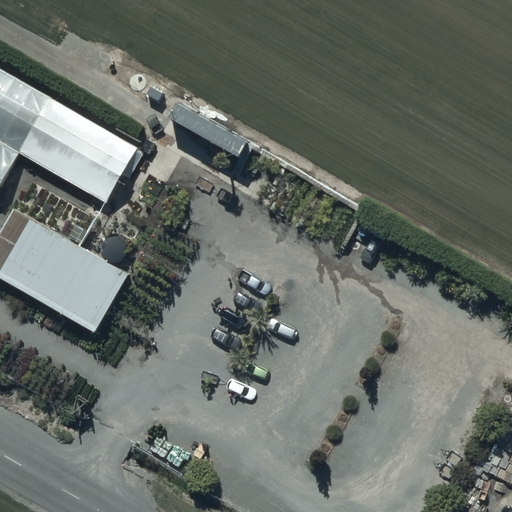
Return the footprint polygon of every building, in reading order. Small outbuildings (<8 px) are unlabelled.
[(143,84),(110,61),(104,70),(98,78),(131,101),(143,84)] [(139,151),(0,70),(0,195),(22,158),(109,209),(126,179),(129,181),(142,159),(136,156),(139,151)] [(251,141),(180,103),(178,108),(172,104),(166,116),(175,120),(170,128),(243,168),(250,156),(251,141)] [(101,220),(34,183),(0,245),(0,285),(97,339),(130,280),(83,253),(101,220)] [(121,234),(119,233),(118,233),(117,233),(116,233),(114,233),(113,233),(112,234),(111,234),(110,235),(109,235),(108,236),(107,237),(107,238),(106,238),(105,239),(105,240),(104,241),(104,242),(104,244),(103,245),(103,246),(103,247),(104,248),(104,249),(104,250),(104,251),(105,252),(106,253),(106,254),(107,255),(108,256),(109,257),(110,257),(111,258),(112,258),(113,259),(114,259),(115,259),(116,259),(117,259),(118,259),(119,259),(121,258),(122,258),(123,258),(124,257),(124,256),(125,255),(126,255),(127,254),(127,253),(128,252),(128,251),(129,250),(129,249),(129,248),(129,246),(129,245),(129,244),(129,243),(129,242),(128,241),(128,240),(127,239),(127,238),(126,237),(125,236),(124,236),(123,235),(122,234),(121,234)]
